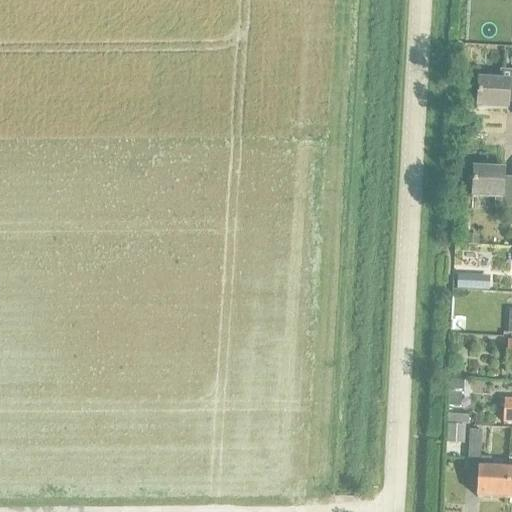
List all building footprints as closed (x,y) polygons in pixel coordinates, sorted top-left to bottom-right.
[(509,102),(511,102),(511,70),(501,69),(501,80),(479,79),(477,108),(508,110),(509,102)] [(496,207),(511,208),(511,183),(504,183),(505,170),(474,168),(472,197),(496,199),(496,207)] [(468,319),(455,318),(454,331),(467,331),(468,319)] [(450,381),(450,389),(463,390),(464,381),(450,381)] [(447,424),(469,425),(470,413),(448,412),(447,424)] [(446,444),(464,445),(466,427),(448,426),(446,444)] [(479,498),(508,499),(510,470),(491,469),(492,458),(481,458),(482,431),(470,431),(468,469),(480,470),(479,498)]
